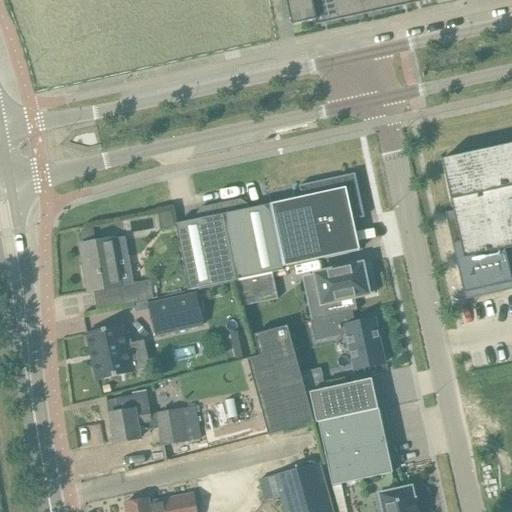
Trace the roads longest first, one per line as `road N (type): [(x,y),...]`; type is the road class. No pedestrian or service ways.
road 1 (residential): [(471,511),(380,100)]
road 2 (unclassified): [(371,53),(1,132)]
road 3 (unclassified): [(13,188),(380,100)]
road 4 (unknown): [(49,491),(313,440)]
road 5 (tertiary): [(38,425),(13,188)]
road 6 (tertiary): [(0,243),(38,425)]
road 7 (unclassified): [(511,23),(371,53)]
road 8 (unclassified): [(380,100),(511,72)]
